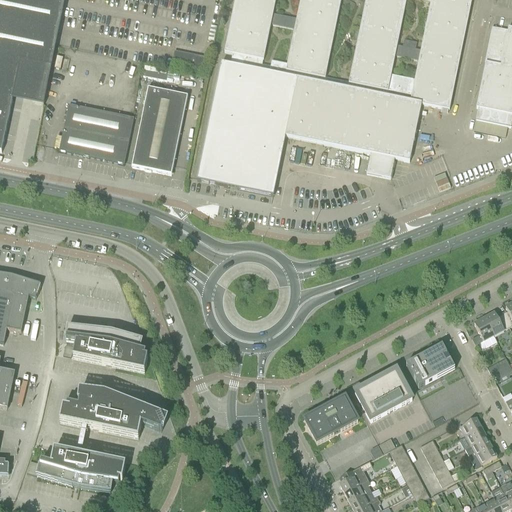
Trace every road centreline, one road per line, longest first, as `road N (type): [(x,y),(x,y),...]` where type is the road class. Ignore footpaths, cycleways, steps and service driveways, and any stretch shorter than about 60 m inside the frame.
road 1 (unclassified): [(0,221),(132,256),(158,281),(210,408),(231,416)]
road 2 (residential): [(329,511),(280,407),(441,316)]
road 3 (secondary): [(511,197),(338,262)]
road 4 (secondary): [(345,286),(511,222)]
road 5 (secondary): [(0,209),(126,236),(166,258)]
road 6 (secondary): [(166,222),(0,180)]
road 7 (residential): [(510,445),(441,316)]
road 8 (secondary): [(287,267),(269,251),(218,247),(166,222)]
road 9 (unknown): [(0,417),(121,443)]
